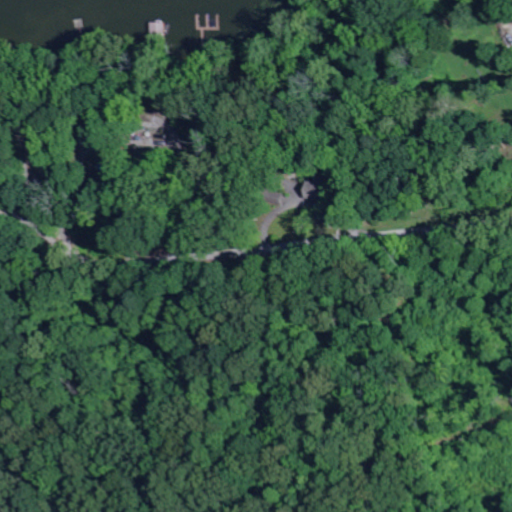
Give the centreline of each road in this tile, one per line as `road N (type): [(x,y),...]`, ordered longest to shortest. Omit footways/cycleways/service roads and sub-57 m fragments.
road 1 (residential): [(0,218),(111,266),(511,218)]
road 2 (residential): [(288,511),(416,483),(511,425)]
